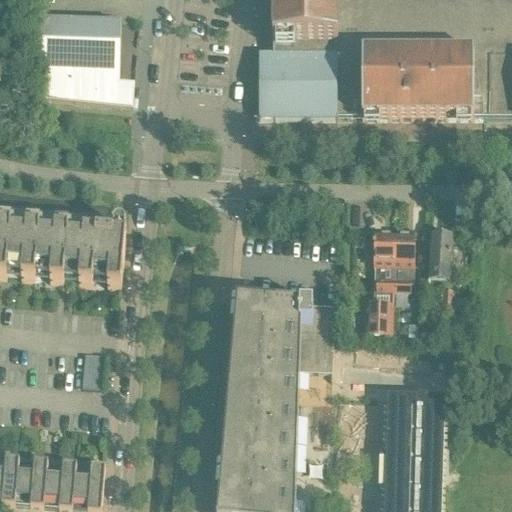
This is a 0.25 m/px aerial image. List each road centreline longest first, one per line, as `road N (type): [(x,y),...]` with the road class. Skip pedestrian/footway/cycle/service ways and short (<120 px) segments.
road 1 (residential): [(151,188),(123,511)]
road 2 (residential): [(195,511),(227,192)]
road 3 (residential): [(227,192),(511,191)]
road 4 (residential): [(227,192),(245,0)]
road 5 (residential): [(171,0),(151,188)]
road 6 (residential): [(0,167),(151,188)]
